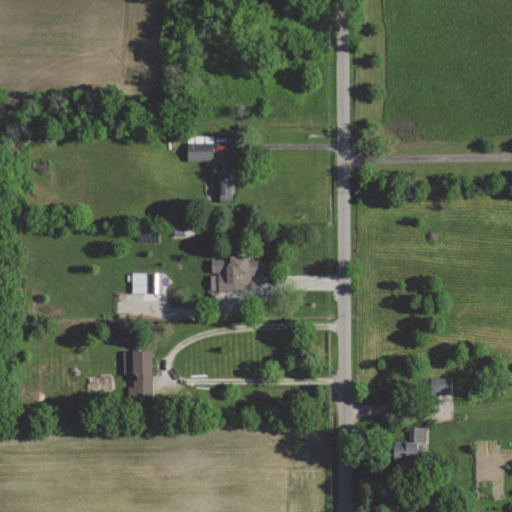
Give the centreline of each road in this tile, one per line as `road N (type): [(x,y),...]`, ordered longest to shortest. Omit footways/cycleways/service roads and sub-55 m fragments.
road 1 (residential): [(343,511),(340,0)]
road 2 (residential): [(340,322),(221,332),(173,351),(173,367),(174,377),(223,387),(341,384)]
